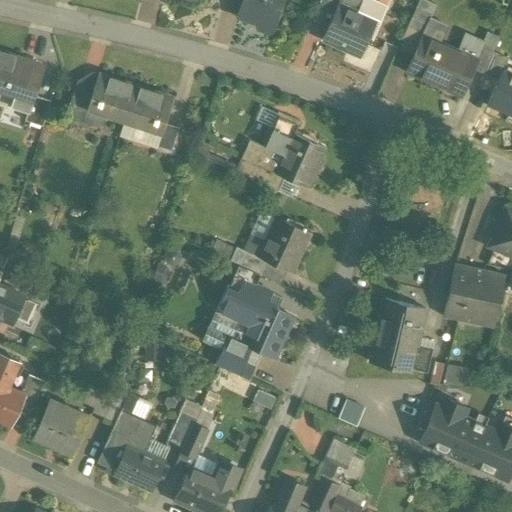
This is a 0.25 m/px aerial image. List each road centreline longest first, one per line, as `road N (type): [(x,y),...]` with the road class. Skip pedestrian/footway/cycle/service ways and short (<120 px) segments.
road 1 (residential): [(244,511),(349,258),(385,121)]
road 2 (residential): [(385,121),(145,41),(0,7)]
road 3 (residential): [(511,175),(385,121)]
